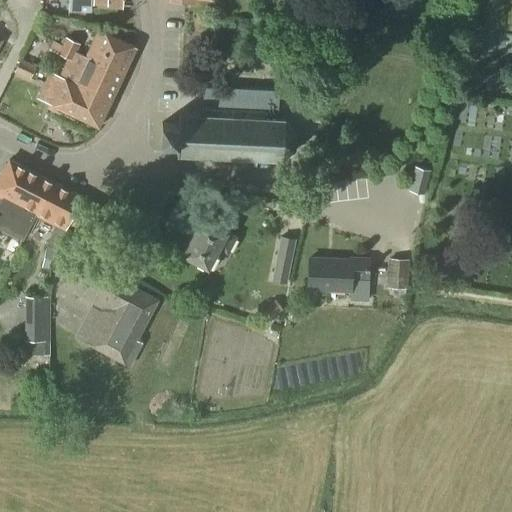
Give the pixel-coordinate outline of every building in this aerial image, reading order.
[(68,0),(68,10),(90,12),(91,5),(121,7),(121,0),(68,0)] [(121,77),(135,48),(97,31),(84,59),(121,77)] [(75,54),(79,44),(66,38),(62,45),(52,40),(51,43),(75,54)] [(71,61),(75,54),(51,43),(48,49),(58,54),(57,55),(71,61)] [(29,80),(36,67),(20,59),(13,73),(29,80)] [(73,83),(72,86),(109,103),(121,77),(84,59),(73,83)] [(48,71),(35,98),(52,106),(98,127),(109,103),(72,86),(73,83),(64,79),(48,71)] [(294,131),(283,120),(178,114),(177,125),(161,124),(160,144),(176,144),(176,155),(282,160),(294,149),(294,131)] [(35,214),(52,182),(8,160),(0,175),(0,210),(0,201),(2,197),(35,214)] [(424,195),(430,170),(414,166),(408,191),(424,195)] [(66,228),(81,197),(52,182),(35,214),(55,224),(45,244),(47,245),(40,267),(48,269),(56,250),(58,250),(67,230),(65,229),(66,228)] [(97,243),(112,213),(81,197),(66,228),(97,243)] [(227,232),(213,225),(201,219),(182,255),(208,269),(218,249),(227,254),(237,236),(228,231),(227,232)] [(285,283),(294,239),(280,236),(271,280),(285,283)] [(129,365),(141,343),(136,340),(157,300),(94,267),(95,263),(75,253),(58,285),(93,303),(75,337),(129,365)] [(369,280),(370,257),(349,256),(349,260),(308,258),(307,289),(350,291),(350,300),(368,300),(369,280)] [(386,276),(386,287),(393,288),(405,289),(407,289),(407,288),(409,260),(407,260),(387,258),(386,270),(386,276)] [(49,355),(50,295),(24,295),(24,354),(35,354),(35,373),(48,373),(48,355),(49,355)] [(263,324),(283,310),(275,299),(256,313),(263,324)]
